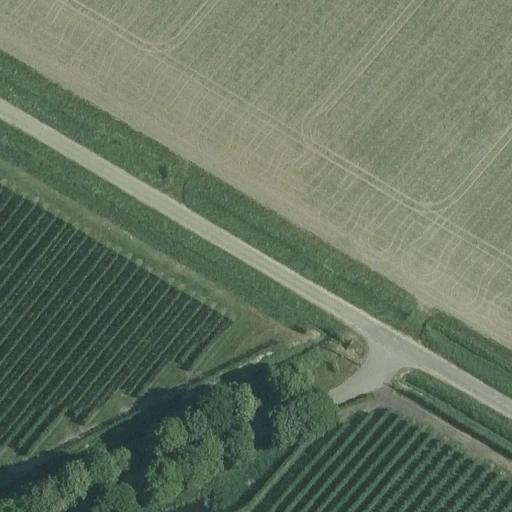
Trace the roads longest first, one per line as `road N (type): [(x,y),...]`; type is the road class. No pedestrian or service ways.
road 1 (unclassified): [(394,346),(0,112)]
road 2 (unclassified): [(394,346),(378,372),(342,395),(78,511)]
road 3 (unclassified): [(511,414),(394,346)]
